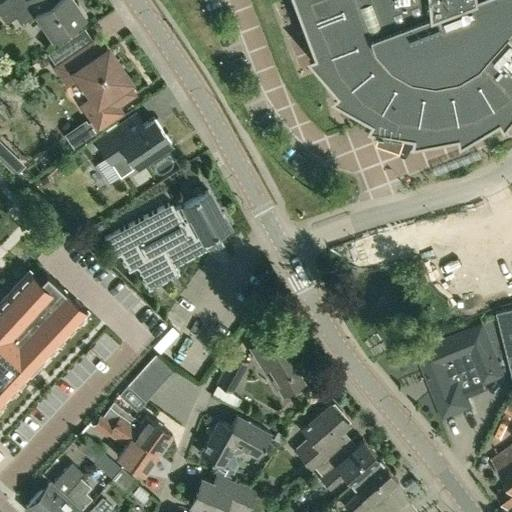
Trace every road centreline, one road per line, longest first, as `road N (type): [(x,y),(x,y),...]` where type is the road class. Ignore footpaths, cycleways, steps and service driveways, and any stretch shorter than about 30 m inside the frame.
road 1 (tertiary): [(470,511),(344,354),(213,115),(134,0)]
road 2 (residential): [(158,511),(207,385)]
